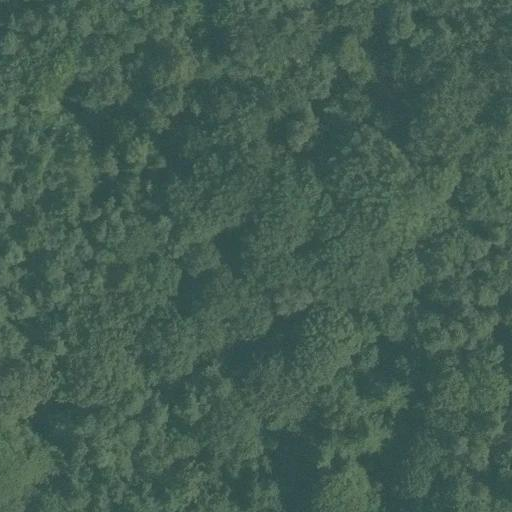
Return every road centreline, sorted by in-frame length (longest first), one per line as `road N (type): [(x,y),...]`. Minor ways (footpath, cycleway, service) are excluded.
road 1 (track): [(511,76),(404,143),(235,267)]
road 2 (track): [(36,511),(18,466),(20,431),(77,364),(83,326),(50,276),(0,250)]
road 3 (track): [(235,267),(271,413),(296,462),(320,496),(382,511)]
road 4 (track): [(235,267),(77,364)]
